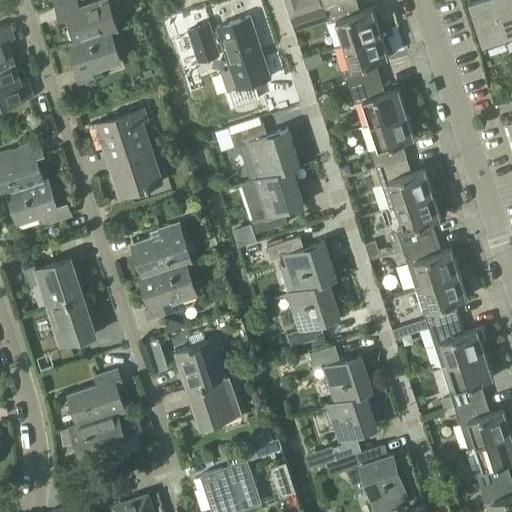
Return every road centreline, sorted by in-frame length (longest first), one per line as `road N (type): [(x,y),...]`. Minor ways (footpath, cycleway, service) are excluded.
road 1 (residential): [(36,493),(66,495),(174,461),(24,0)]
road 2 (residential): [(446,511),(276,0)]
road 3 (residential): [(511,269),(420,0)]
road 4 (residential): [(36,493),(37,427),(0,309)]
